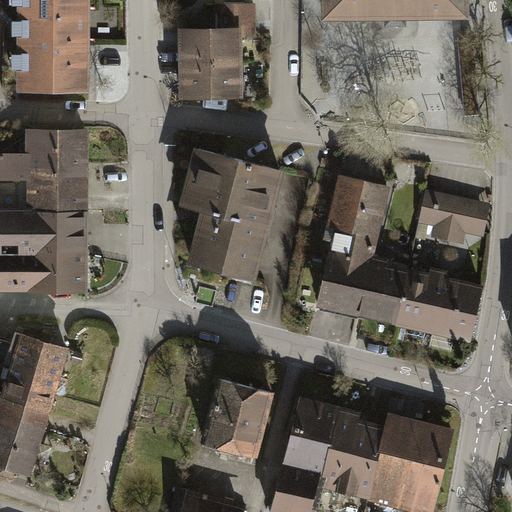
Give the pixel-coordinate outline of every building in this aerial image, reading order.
[(19,0),(18,90),(91,91),(91,0),(19,0)] [(177,22),(178,94),(244,93),(243,30),(258,29),(256,0),(215,0),(216,21),(177,22)] [(466,0),(330,0),(330,22),(467,20),(466,0)] [(0,158),(0,214),(88,214),(88,136),(29,137),(30,159),(0,158)] [(287,164),(196,142),(182,201),(204,207),(191,263),(259,279),(287,164)] [(391,180),(337,166),(324,220),(358,229),(352,253),(330,248),(316,306),(470,344),(487,278),(374,250),(391,180)] [(493,207),(428,192),(420,229),(435,232),(433,242),(468,251),(471,241),(484,245),(493,207)] [(0,301),(89,301),(88,214),(0,214),(0,301)] [(0,360),(0,392),(54,409),(73,346),(20,330),(10,363),(0,360)] [(272,384),(218,369),(199,438),(253,453),(272,384)] [(0,464),(35,475),(54,409),(0,392),(0,464)] [(324,469),(340,408),(299,398),(284,460),(324,469)] [(358,414),(340,408),(324,469),(322,481),(371,493),(386,428),(357,420),(358,414)] [(389,415),(386,428),(371,493),(396,499),(397,496),(433,505),(453,432),(389,415)] [(314,511),(322,481),(324,469),(284,460),(270,511),(271,511),(314,511)] [(240,511),(242,505),(188,491),(182,511),(240,511)]
